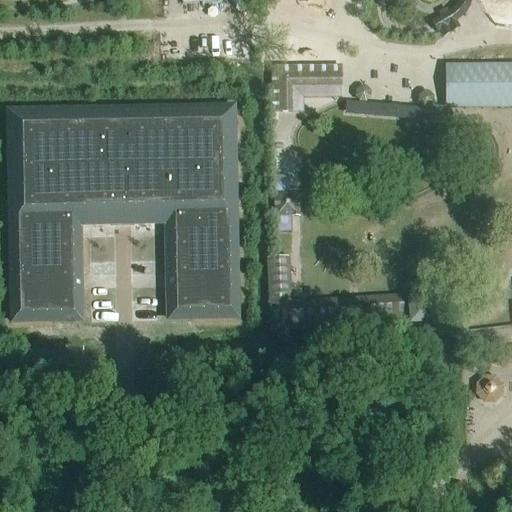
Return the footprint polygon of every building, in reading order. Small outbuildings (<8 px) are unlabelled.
[(459,0),(456,6),(451,11),(431,22),(442,38),(459,28),(455,23),(460,18),(467,12),(469,5),(469,0),(459,0)] [(511,66),(445,67),(445,100),(445,111),(511,110),(511,66)] [(341,67),(270,68),(270,115),(302,114),(302,101),(341,101),(341,67)] [(438,111),(346,104),(345,114),(437,122),(438,111)] [(238,323),(235,108),(4,111),(8,327),(82,326),(81,230),(163,228),(165,324),(238,323)] [(296,191),(273,192),(274,218),(296,217),(296,191)] [(274,259),(267,259),(270,333),(407,327),(406,295),(291,302),(290,279),(289,257),(274,259)] [(431,299),(408,301),(410,325),(433,323),(431,299)] [(495,377),(484,376),(475,386),(475,396),(483,404),(493,405),(502,398),(504,389),(501,382),(495,377)]
